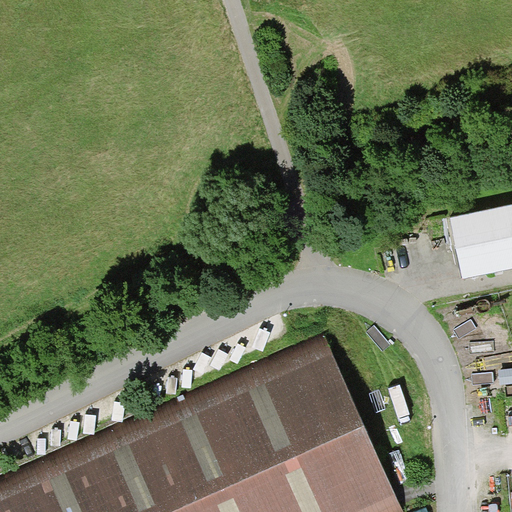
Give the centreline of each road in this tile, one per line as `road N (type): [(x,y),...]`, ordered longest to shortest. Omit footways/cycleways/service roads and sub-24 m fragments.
road 1 (residential): [(455,511),(436,352),(401,309),(320,283),(276,292),(0,426)]
road 2 (track): [(320,283),(229,0)]
